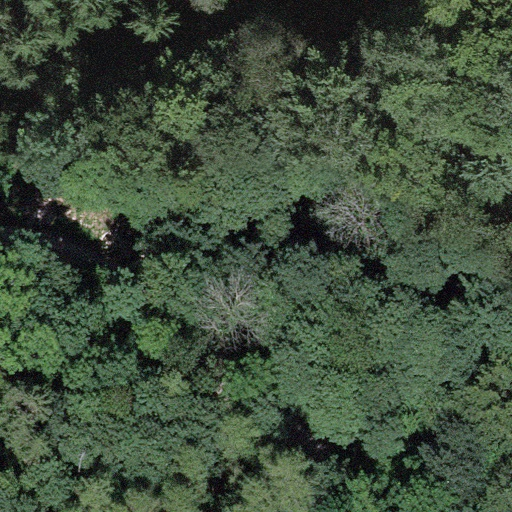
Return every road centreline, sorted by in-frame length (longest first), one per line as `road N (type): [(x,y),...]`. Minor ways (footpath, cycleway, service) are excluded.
road 1 (track): [(0,245),(56,258),(136,310),(369,511)]
road 2 (track): [(286,435),(511,379)]
